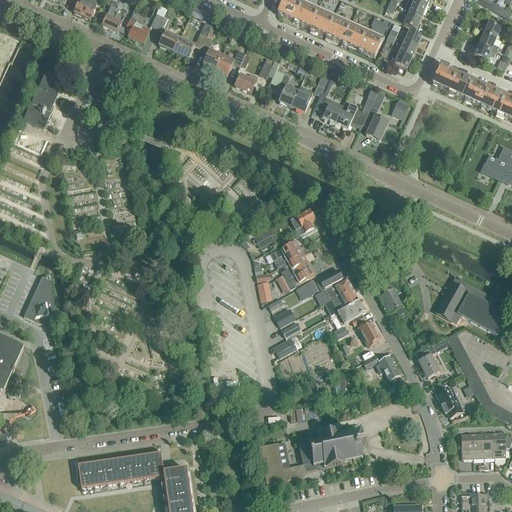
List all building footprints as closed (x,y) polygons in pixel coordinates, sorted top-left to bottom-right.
[(84,0),(80,0),(74,15),(90,22),(97,6),(84,0)] [(382,43),(334,21),(292,3),(294,0),(293,0),(283,0),(276,16),(374,61),(382,43)] [(425,10),(429,0),(414,0),(413,5),(425,10)] [(396,10),(398,4),(391,1),(389,6),(396,10)] [(487,10),(491,4),(485,1),(481,7),(487,10)] [(420,21),(425,10),(413,5),(408,15),(420,21)] [(393,15),(396,10),(389,6),(387,12),(393,15)] [(127,27),(131,20),(131,18),(126,15),(126,14),(120,11),(119,13),(111,9),(102,28),(117,35),(122,24),(127,27)] [(508,22),(511,16),(505,12),(502,19),(508,22)] [(415,33),(420,21),(408,15),(403,27),(415,33)] [(157,33),(163,20),(156,17),(150,30),(157,33)] [(143,47),(150,32),(135,25),(136,22),(131,20),(127,27),(125,32),(130,34),(128,40),(143,47)] [(179,42),(165,35),(170,23),(163,20),(157,33),(164,36),(158,48),(173,55),(179,42)] [(188,62),(194,50),(201,53),(209,35),(212,28),(205,25),(194,48),(179,42),(173,55),(188,62)] [(495,42),(500,31),(488,25),(483,36),(495,42)] [(395,42),(398,35),(391,32),(388,38),(395,42)] [(415,50),(420,39),(408,34),(403,45),(415,50)] [(214,74),(221,59),(209,53),(213,43),(212,43),(214,37),(209,35),(201,53),(207,56),(202,68),(214,74)] [(491,53),(495,42),(483,36),(478,47),(496,56),(496,55),(491,53)] [(393,47),(395,42),(388,38),(386,43),(393,47)] [(411,61),(415,51),(415,50),(403,45),(399,56),(411,61)] [(494,60),(496,56),(478,47),(473,59),(485,64),(488,58),(494,60)] [(388,57),(391,52),(384,48),(381,54),(388,57)] [(511,49),(508,48),(506,53),(506,52),(503,58),(510,62),(511,58),(511,49)] [(244,69),(249,58),(246,56),(245,58),(238,54),(233,65),(221,59),(214,74),(227,79),(232,68),(239,71),(241,67),(244,69)] [(406,72),(410,62),(411,61),(399,56),(393,67),(406,72)] [(508,68),(510,62),(503,58),(500,64),(502,65),(508,68)] [(272,81),(279,67),(274,64),(267,61),(258,78),(266,81),(267,79),(272,81)] [(505,74),(508,68),(502,65),(499,71),(505,74)] [(511,101),(448,73),(449,71),(440,66),(439,69),(431,87),(511,123),(511,101)] [(53,109),(64,85),(55,81),(45,76),(31,107),(22,123),(43,133),(54,109),(53,109)] [(251,97),(256,85),(255,85),(257,80),(250,77),(248,81),(240,77),(234,89),(251,97)] [(298,94),(286,89),(290,79),(284,77),(278,90),(284,93),(278,105),(290,110),(298,94)] [(319,99),(322,90),(318,88),(314,96),(319,99)] [(304,117),(311,100),(310,100),(312,96),(300,90),(298,94),(290,110),(304,117)] [(371,93),(367,102),(373,104),(377,95),(371,93)] [(340,114),(323,106),(326,98),(320,96),(315,108),(325,113),(322,121),(335,127),(340,114)] [(388,125),(374,119),(379,110),(382,112),(384,107),(374,103),(370,112),(369,112),(362,129),(368,131),(365,138),(379,144),(388,125)] [(397,103),(393,112),(404,117),(408,108),(397,103)] [(367,116),(358,112),(358,111),(350,108),(346,116),(340,114),(335,127),(347,132),(351,125),(356,127),(355,127),(361,130),(362,129),(367,116)] [(511,153),(510,153),(504,166),(488,159),(483,171),(508,183),(507,186),(511,188),(511,153)] [(310,226),(315,223),(308,212),(295,219),(304,236),(313,231),(310,226)] [(269,232),(254,240),(260,252),(275,243),(269,232)] [(279,252),(269,257),(273,265),(278,262),(299,251),(295,243),(279,252)] [(278,262),(273,265),(277,272),(282,269),(303,258),(299,251),(278,262)] [(284,273),(281,275),(282,278),(307,265),(307,264),(303,258),(282,269),(284,273)] [(282,278),(281,278),(285,285),(294,280),(310,272),(307,265),(282,278)] [(261,270),(254,271),(256,278),(263,276),(261,270)] [(294,280),(285,285),(289,293),(314,279),(310,272),(294,280)] [(338,273),(318,284),(323,293),(332,288),(343,283),(343,282),(338,273)] [(57,324),(49,282),(48,279),(41,281),(23,320),(39,327),(50,325),(57,324)] [(332,288),(323,293),(328,301),(329,300),(331,304),(339,299),(352,292),(351,289),(346,280),(344,282),(343,282),(343,283),(332,288)] [(506,319),(487,308),(482,305),(486,299),(460,284),(460,283),(458,282),(457,282),(455,281),(448,293),(449,294),(441,308),(440,307),(440,308),(446,311),(442,318),(456,326),(459,319),(496,339),(506,321),(507,318),(506,318),(506,319)] [(317,294),(312,284),(302,289),(308,299),(317,294)] [(405,317),(389,286),(384,289),(387,295),(380,299),(389,316),(393,313),(397,321),(405,317)] [(339,299),(331,304),(337,315),(358,303),(352,292),(339,299)] [(276,303),(274,293),(265,295),(267,304),(276,303)] [(271,314),(282,308),(279,302),(268,309),(271,314)] [(337,315),(330,319),(337,331),(343,327),(365,315),(361,308),(358,303),(337,315)] [(295,323),(289,312),(274,320),(280,331),(295,323)] [(361,318),(351,324),(354,330),(356,328),(369,351),(373,349),(377,347),(376,344),(380,342),(371,326),(366,329),(363,324),(364,324),(361,318)] [(285,340),(300,332),(297,326),(282,334),(285,340)] [(0,419),(29,349),(0,337),(0,419)] [(456,337),(446,342),(483,412),(511,429),(511,416),(491,405),(456,337)] [(296,352),(291,342),(274,351),(280,361),(296,352)] [(438,375),(429,358),(436,355),(433,349),(422,356),(424,361),(418,364),(427,381),(438,375)] [(378,365),(378,364),(375,359),(362,366),(365,372),(378,365)] [(379,366),(374,369),(379,376),(383,375),(389,385),(400,379),(389,359),(378,364),(378,365),(379,366)] [(345,394),(344,382),(334,383),(335,394),(345,394)] [(468,389),(465,382),(456,387),(459,394),(468,389)] [(317,395),(316,383),(286,386),(287,399),(317,395)] [(462,415),(451,391),(436,398),(444,416),(447,415),(449,421),(462,415)] [(474,396),(471,391),(463,394),(467,400),(474,396)] [(481,410),(478,404),(471,407),(474,414),(481,410)] [(298,415),(298,421),(317,420),(317,409),(303,410),(303,415),(298,415)] [(283,446),(259,451),(266,487),(305,479),(304,475),(346,467),(345,464),(362,461),(360,453),(362,453),(362,451),(364,451),(362,441),(360,441),(359,439),(357,440),(356,432),(339,436),(339,433),(298,441),(300,448),(298,449),(302,468),(288,471),(283,446)] [(509,451),(511,441),(511,438),(504,439),(504,436),(493,437),(494,461),(505,461),(505,451),(509,451)] [(483,462),(482,437),(471,438),(472,462),(483,462)] [(494,461),(493,437),(482,437),(483,462),(494,461)] [(472,462),(471,438),(460,438),(460,439),(457,440),(457,451),(460,450),(461,463),(472,462)] [(160,456),(75,468),(77,483),(80,482),(80,486),(80,488),(81,491),(163,479),(168,511),(192,511),(187,476),(186,472),(163,475),(160,456)] [(485,509),(485,498),(460,499),(461,510),(485,509)]
